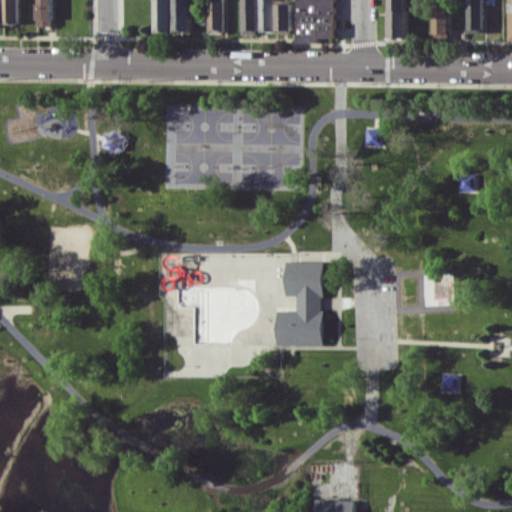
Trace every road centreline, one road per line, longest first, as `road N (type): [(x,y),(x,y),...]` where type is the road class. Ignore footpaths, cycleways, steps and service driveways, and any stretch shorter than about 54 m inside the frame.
road 1 (residential): [(511,69),(0,62)]
road 2 (residential): [(339,67),(336,228),(372,270),(369,416)]
